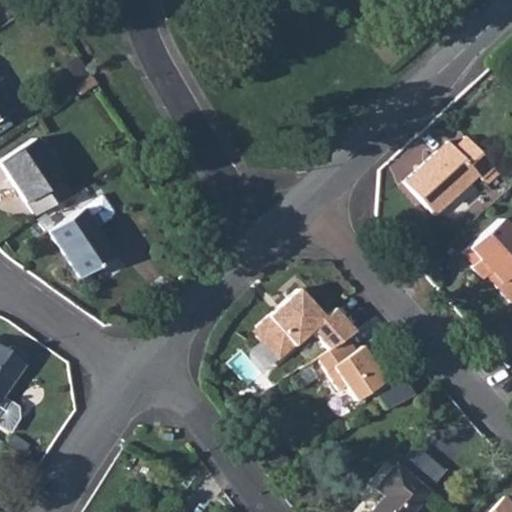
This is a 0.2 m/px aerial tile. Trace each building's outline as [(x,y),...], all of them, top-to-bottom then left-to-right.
[(209,23),(199,26),(202,39),(212,37),(209,23)] [(0,92),(0,122),(13,113),(0,92)] [(446,145),(402,184),(432,217),(475,178),(480,183),(494,171),(466,139),(452,151),(446,145)] [(33,142),(0,164),(0,166),(25,204),(60,182),(33,142)] [(49,228),(94,195),(86,185),(41,218),(49,228)] [(102,198),(81,212),(94,232),(112,220),(113,215),(102,198)] [(81,212),(48,235),(79,280),(111,258),(94,232),(81,212)] [(511,236),(497,219),(460,252),(471,264),(469,266),(480,278),(487,272),(496,281),(493,285),(509,302),(511,299),(511,236)] [(345,334),(353,329),(333,306),(323,315),(298,286),(256,323),(255,333),(275,356),(308,327),(325,346),(345,334)] [(345,334),(325,346),(314,353),(335,388),(341,384),(350,399),(363,391),(372,394),(388,384),(376,364),(371,363),(359,344),(353,348),(345,334)] [(24,369),(0,353),(0,429),(10,436),(19,422),(18,411),(3,401),(24,369)] [(410,511),(446,472),(416,444),(378,488),(387,496),(373,511),(410,511)] [(511,511),(511,508),(498,491),(478,511),(511,511)]
